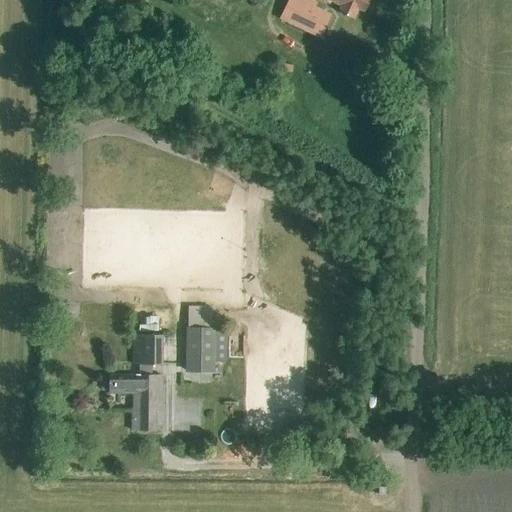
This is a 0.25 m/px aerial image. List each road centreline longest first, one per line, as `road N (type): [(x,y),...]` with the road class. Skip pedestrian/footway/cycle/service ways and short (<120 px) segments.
road 1 (track): [(419,0),(410,511)]
road 2 (track): [(417,96),(283,43),(265,17)]
